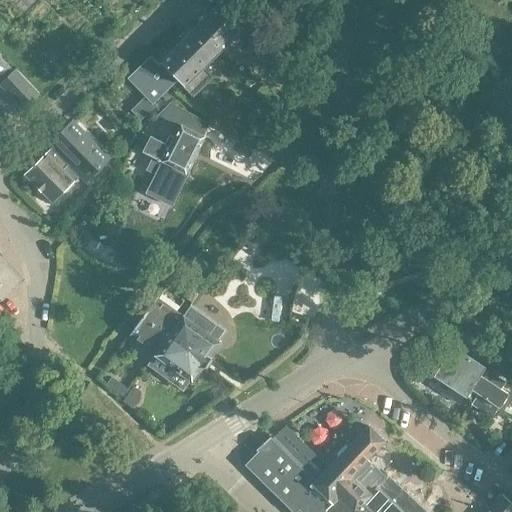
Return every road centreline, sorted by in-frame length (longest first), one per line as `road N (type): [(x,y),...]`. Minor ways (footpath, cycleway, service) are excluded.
road 1 (unclassified): [(0,479),(32,441),(37,385),(37,294),(0,209)]
road 2 (unclassified): [(0,169),(181,0)]
road 3 (residential): [(345,354),(511,487)]
road 4 (unclassified): [(511,295),(404,324),(345,354)]
road 5 (residential): [(333,196),(284,154),(278,139),(317,84),(343,86)]
road 6 (unclassified): [(205,445),(345,354)]
road 7 (unclassified): [(333,196),(328,308),(332,338),(345,354)]
road 8 (tertiary): [(100,511),(205,445)]
